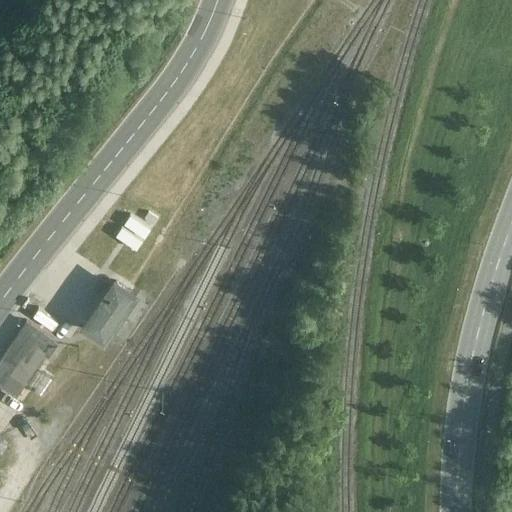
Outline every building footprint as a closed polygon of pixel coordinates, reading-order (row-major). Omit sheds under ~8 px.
[(157,220),(160,215),(151,208),(147,214),(157,220)] [(146,234),(153,225),(133,211),(127,221),(146,234)] [(138,247),(145,238),(125,224),(118,233),(138,247)] [(109,274),(78,320),(103,337),(134,290),(109,274)] [(0,360),(0,379),(19,393),(44,356),(47,359),(59,342),(28,320),(0,360)]
